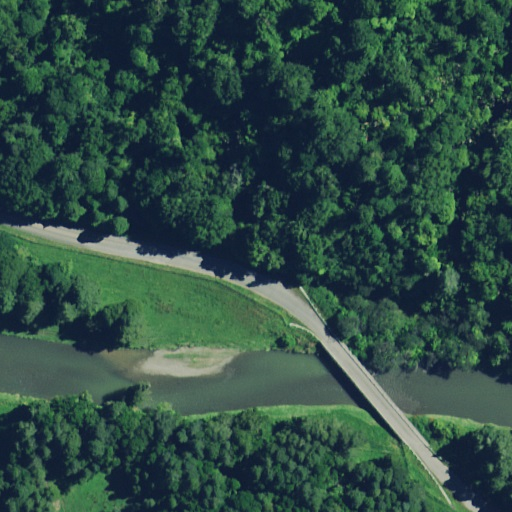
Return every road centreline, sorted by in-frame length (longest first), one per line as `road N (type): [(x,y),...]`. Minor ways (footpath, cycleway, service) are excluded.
road 1 (unclassified): [(322,300),(173,235),(0,193)]
road 2 (unclassified): [(322,300),(466,469),(511,501)]
